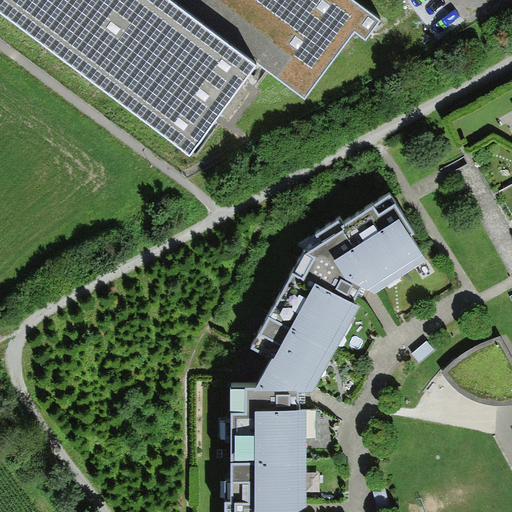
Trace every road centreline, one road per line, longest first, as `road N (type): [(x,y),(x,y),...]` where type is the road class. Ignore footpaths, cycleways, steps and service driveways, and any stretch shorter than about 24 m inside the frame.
road 1 (track): [(511,58),(23,326),(11,378),(109,511)]
road 2 (track): [(278,188),(179,368),(183,511)]
